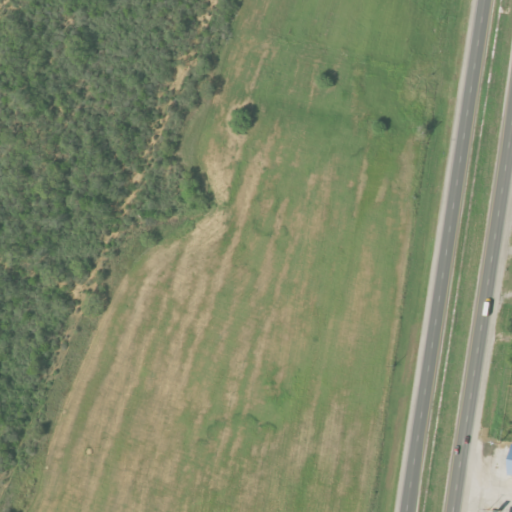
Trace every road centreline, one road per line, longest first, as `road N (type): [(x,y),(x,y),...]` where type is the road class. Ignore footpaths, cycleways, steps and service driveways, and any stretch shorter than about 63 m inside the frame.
road 1 (primary): [(485,0),(408,511)]
road 2 (primary): [(456,511),(511,147)]
